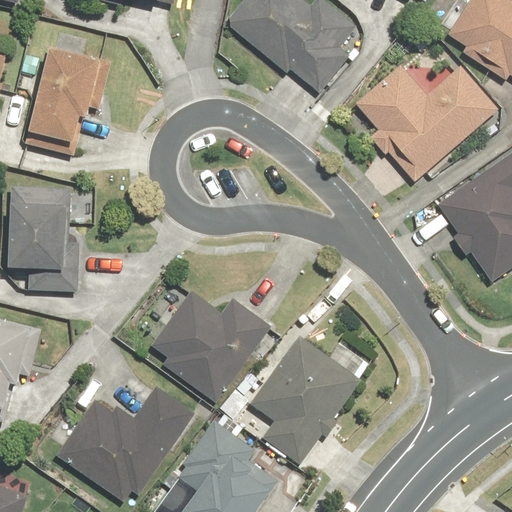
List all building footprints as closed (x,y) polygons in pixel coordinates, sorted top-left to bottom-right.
[(249,0),(232,23),(326,97),(359,55),(348,47),(365,25),(334,0),(319,0),(317,4),(311,0),(249,0)] [(511,0),(472,0),(450,36),(471,49),(468,54),(511,80),(511,0)] [(59,33),(55,46),(29,142),(87,157),(112,61),(84,54),(88,41),(59,33)] [(0,34),(0,106),(11,52),(0,49),(0,35),(0,34)] [(432,92),(409,64),(361,102),(421,178),(510,108),(473,60),(432,92)] [(511,160),(448,204),(502,284),(511,276),(511,160)] [(77,233),(78,223),(97,224),(99,189),(80,188),(18,184),(12,276),(25,291),(84,294),(88,234),(77,233)] [(195,292),(157,346),(169,355),(165,362),(221,402),(275,327),(237,299),(226,315),(195,292)] [(31,383),(44,326),(0,316),(0,419),(12,423),(22,381),(31,383)] [(347,338),(333,357),(303,335),(254,402),(278,420),(267,436),(308,465),(368,382),(363,378),(376,359),(347,338)] [(81,465),(78,471),(128,503),(136,489),(149,498),(203,414),(158,385),(138,416),(121,405),(118,410),(100,398),(64,454),(81,465)] [(256,462),(265,451),(220,417),(185,463),(190,468),(181,480),(186,484),(164,511),(271,511),(290,488),(256,462)] [(0,511),(29,511),(35,496),(28,494),(32,482),(0,470),(0,511)]
